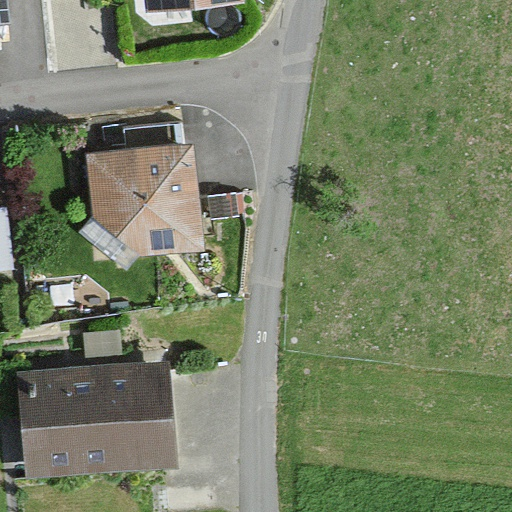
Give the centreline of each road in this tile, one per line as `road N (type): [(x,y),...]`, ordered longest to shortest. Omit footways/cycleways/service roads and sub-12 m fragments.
road 1 (residential): [(262,511),(254,362),(300,80)]
road 2 (residential): [(300,80),(0,106)]
